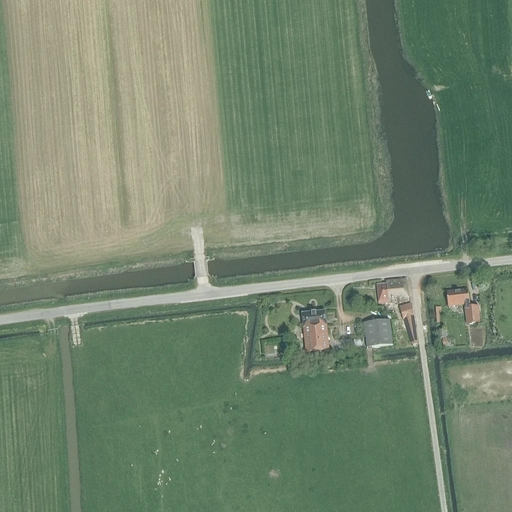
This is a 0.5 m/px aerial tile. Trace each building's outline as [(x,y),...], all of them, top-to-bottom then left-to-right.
[(379,305),(408,301),(405,280),(386,282),(386,284),(376,285),(379,305)] [(469,307),(467,290),(446,292),(448,307),(464,306),(466,325),(480,324),(478,306),(469,307)] [(413,317),(411,304),(399,307),(402,320),(406,319),(412,340),(416,339),(413,317)] [(306,352),(329,350),(324,312),(302,314),(306,352)] [(392,346),(390,321),(363,323),(366,348),(392,346)] [(446,339),(446,330),(438,330),(438,339),(446,339)]
